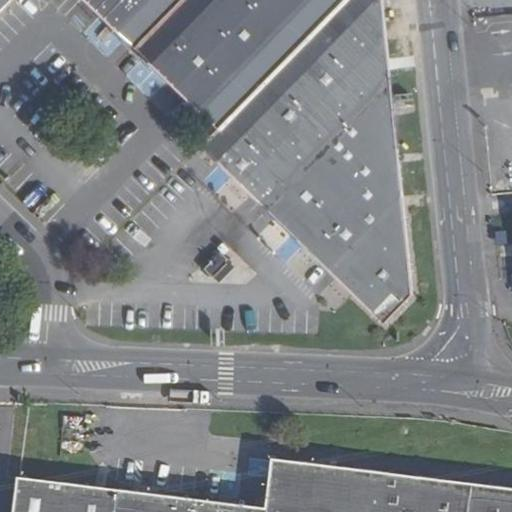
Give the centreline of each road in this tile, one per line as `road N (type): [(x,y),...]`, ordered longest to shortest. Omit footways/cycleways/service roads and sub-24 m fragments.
road 1 (tertiary): [(472,385),(49,367)]
road 2 (unclassified): [(436,0),(472,385)]
road 3 (unclassified): [(49,367),(38,260),(0,222)]
